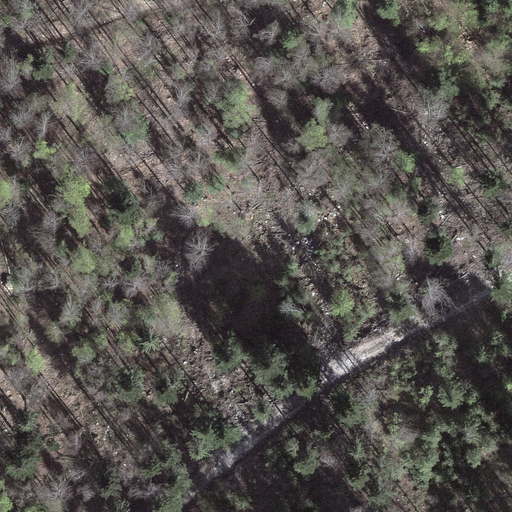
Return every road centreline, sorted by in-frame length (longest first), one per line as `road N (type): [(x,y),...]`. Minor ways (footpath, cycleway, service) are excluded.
road 1 (track): [(164,511),(346,367),(511,282)]
road 2 (track): [(154,0),(0,38)]
